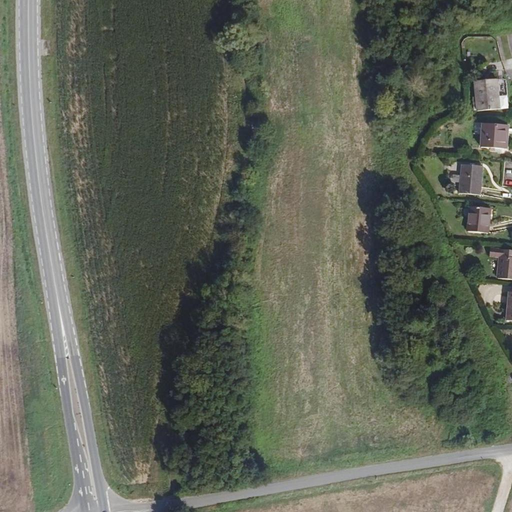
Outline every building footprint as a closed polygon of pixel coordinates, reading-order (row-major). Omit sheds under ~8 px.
[(502,95),(508,94),(506,78),(500,79),(502,95)] [(498,109),(497,92),(499,92),(497,80),(475,82),(478,112),(498,109)] [(500,149),(502,135),(505,135),(506,126),(481,124),(479,147),(500,149)] [(480,195),(483,165),(462,164),(458,193),(480,195)] [(487,233),(489,208),(469,206),(466,231),(487,233)] [(511,249),(495,247),(491,247),(491,254),(495,254),(499,255),(496,277),(511,278),(511,249)]
